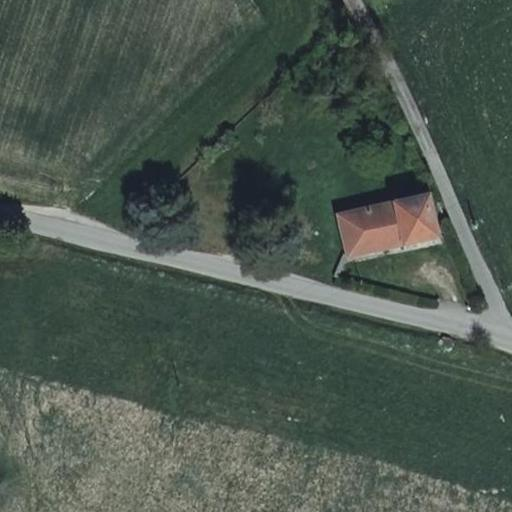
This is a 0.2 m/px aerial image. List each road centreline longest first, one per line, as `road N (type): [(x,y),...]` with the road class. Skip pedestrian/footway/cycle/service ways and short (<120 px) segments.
road 1 (unclassified): [(500,330),(0,205)]
road 2 (unclassified): [(368,0),(385,22),(500,330)]
